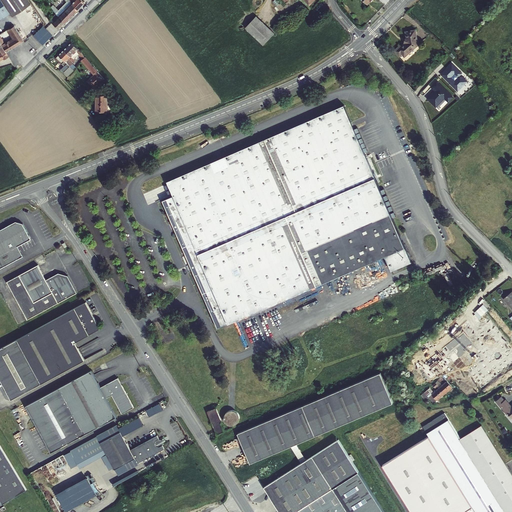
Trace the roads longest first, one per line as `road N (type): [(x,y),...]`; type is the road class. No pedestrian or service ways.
road 1 (unknown): [(147,187),(163,170),(345,95),(371,115),(433,228),(436,250),(423,261),(243,353),(223,347),(191,295)]
road 2 (tertiary): [(362,40),(278,91),(53,180)]
road 3 (residential): [(83,251),(249,511)]
road 4 (tertiary): [(362,40),(420,113),(452,211),(511,271)]
road 5 (unknown): [(170,284),(125,293),(84,207),(128,185)]
road 6 (unknown): [(150,403),(48,458),(24,433)]
road 7 (residential): [(0,97),(97,0)]
road 8 (unknown): [(116,336),(90,359),(11,402),(0,400)]
